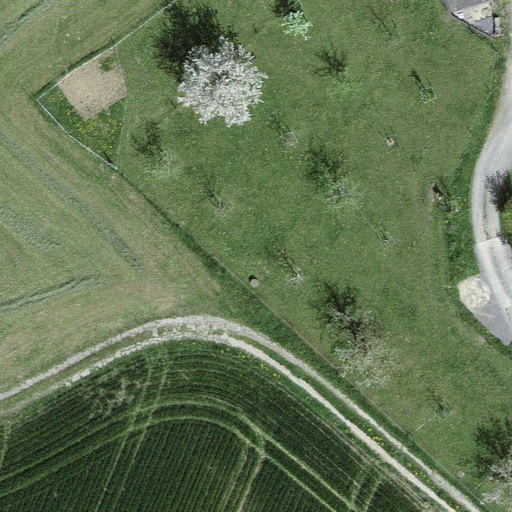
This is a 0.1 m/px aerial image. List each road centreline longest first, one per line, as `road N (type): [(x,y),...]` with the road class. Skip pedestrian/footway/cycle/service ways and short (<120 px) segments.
road 1 (track): [(461,511),(258,347),(207,332),(127,344),(0,406)]
road 2 (track): [(511,301),(487,243),(492,164),(511,93)]
